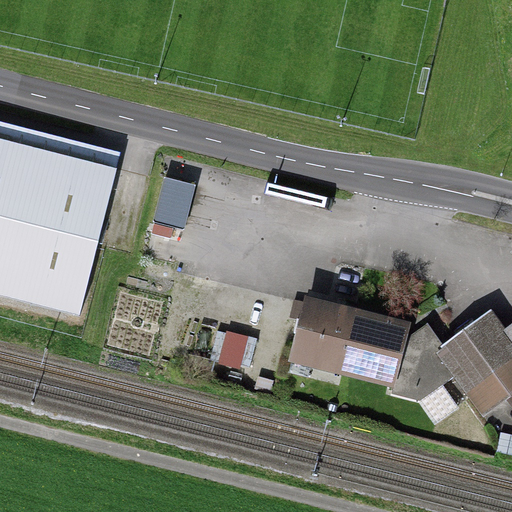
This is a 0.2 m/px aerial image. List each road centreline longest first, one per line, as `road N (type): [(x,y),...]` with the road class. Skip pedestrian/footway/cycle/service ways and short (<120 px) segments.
road 1 (primary): [(0,86),(294,160),(511,202)]
road 2 (track): [(0,422),(355,511)]
